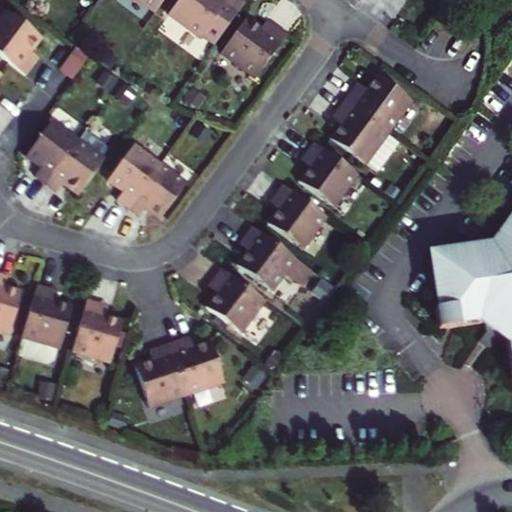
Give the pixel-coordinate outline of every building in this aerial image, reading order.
[(137,0),(153,11),(160,0),(137,0)] [(198,37),(201,33),(213,42),(244,0),(176,0),(166,14),(198,37)] [(42,34),(7,8),(0,17),(0,52),(27,73),(35,62),(26,55),(32,47),(42,34)] [(251,76),(286,31),(273,21),(267,30),(261,25),(245,14),(218,52),(251,76)] [(270,19),(267,17),(261,25),(267,30),(273,21),(270,19)] [(72,77),(88,55),(76,45),(60,67),(72,77)] [(32,47),(26,55),(35,62),(38,58),(41,55),(32,47)] [(352,85),(344,96),(388,129),(411,96),(376,71),(366,84),(361,91),(352,85)] [(366,84),(357,78),(354,82),(352,85),(361,91),(366,84)] [(127,102),(136,91),(124,82),(116,94),(127,102)] [(192,106),(199,97),(189,89),(182,98),(192,106)] [(328,136),(364,162),(365,160),(388,129),(344,96),(336,107),(344,114),(339,121),(328,136)] [(339,121),(344,114),(336,107),(333,111),(330,115),(339,121)] [(35,171),(46,179),(78,135),(52,116),(27,151),(35,157),(41,162),(35,171)] [(46,179),(57,187),(64,178),(71,184),(78,189),(104,155),(101,153),(108,143),(85,126),(78,135),(46,179)] [(400,137),(388,129),(365,160),(376,168),(400,137)] [(298,178),(333,204),(357,172),(313,139),(304,150),(313,157),(308,164),(298,178)] [(161,159),(135,140),(109,176),(117,181),(123,186),(117,194),(129,203),(161,159)] [(308,164),(313,157),(304,150),(301,155),(299,158),(308,164)] [(186,178),(161,159),(129,203),(139,211),(145,202),(151,207),(160,213),(186,178)] [(387,187),(397,194),(402,187),(392,179),(387,187)] [(277,206),(267,220),(303,246),(326,213),(282,181),(274,192),(283,199),(277,206)] [(283,199),(274,192),(272,195),(269,199),(277,206),(283,199)] [(511,218),(495,241),(434,252),(442,304),(438,305),(440,318),(442,320),(444,322),(447,323),(450,324),(485,319),(486,329),(498,337),(500,338),(509,337),(511,352),(511,218)] [(313,268),(296,256),(251,223),(243,234),(252,241),(247,247),(237,262),(272,288),(285,270),(298,280),(304,279),(313,268)] [(252,241),(243,234),(241,237),(238,241),(247,247),(252,241)] [(218,289),(207,303),(243,328),(265,297),(220,264),(213,275),(223,281),(218,289)] [(22,290),(6,285),(0,283),(0,273),(1,271),(0,270),(0,327),(10,330),(22,290)] [(5,272),(1,271),(0,273),(0,283),(6,285),(9,273),(5,272)] [(223,281),(213,275),(210,278),(208,281),(218,289),(223,281)] [(327,298),(336,287),(323,277),(314,288),(327,298)] [(48,298),(50,285),(36,281),(16,355),(49,363),(52,363),(54,361),(59,344),(61,345),(72,304),(55,300),(48,298)] [(55,300),(58,287),(54,286),(50,285),(48,298),(55,300)] [(101,300),(87,295),(72,348),(110,358),(122,318),(105,313),(97,311),(101,300)] [(105,313),(109,302),(105,301),(101,300),(97,311),(105,313)] [(492,346),(498,337),(486,329),(480,339),(492,346)] [(195,344),(190,332),(187,333),(182,335),(185,347),(195,344)] [(224,379),(210,338),(195,344),(185,347),(182,335),(169,339),(186,392),(224,379)] [(148,405),(186,392),(169,339),(154,344),(158,355),(151,358),(135,363),(148,405)] [(146,347),(151,358),(158,355),(154,344),(150,345),(146,347)] [(266,363),(277,371),(285,359),(275,351),(266,363)] [(254,361),(245,373),(258,382),(267,370),(254,361)] [(0,371),(0,389),(4,390),(8,373),(0,371)] [(52,401),(57,385),(45,382),(40,398),(52,401)] [(106,426),(119,431),(124,420),(111,415),(106,426)]
